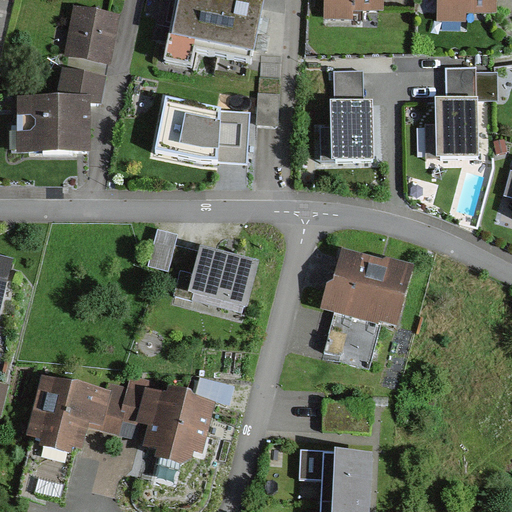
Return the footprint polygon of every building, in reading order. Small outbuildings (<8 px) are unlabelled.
[(262,16),(187,0),(178,0),(168,49),(251,67),(262,16)] [(383,0),(327,0),(327,19),(384,20),(383,0)] [(496,0),(439,0),(439,19),(496,20),(496,0)] [(116,21),(78,13),(69,60),(107,68),(116,21)] [(450,108),(436,109),(437,167),(480,166),(478,76),(449,77),(450,108)] [(62,104),(21,108),(22,162),(89,160),(87,108),(98,109),(103,83),(66,77),(62,104)] [(420,79),(336,83),(337,112),(328,112),(330,173),(377,171),(374,106),(421,104),(420,79)] [(219,115),(166,105),(156,155),(200,165),(248,168),(249,117),(219,115)] [(412,275),(351,258),(322,360),(372,374),(384,329),(396,333),(412,275)] [(260,276),(198,259),(185,307),(247,324),(260,276)] [(0,321),(14,264),(0,260),(0,321)] [(122,407),(45,388),(27,457),(75,470),(84,436),(113,443),(122,407)] [(215,410),(167,397),(146,472),(194,485),(215,410)] [(376,410),(329,407),(328,436),(375,439),(376,410)] [(318,507),(368,509),(370,458),(305,455),(303,486),(319,486),(318,507)]
